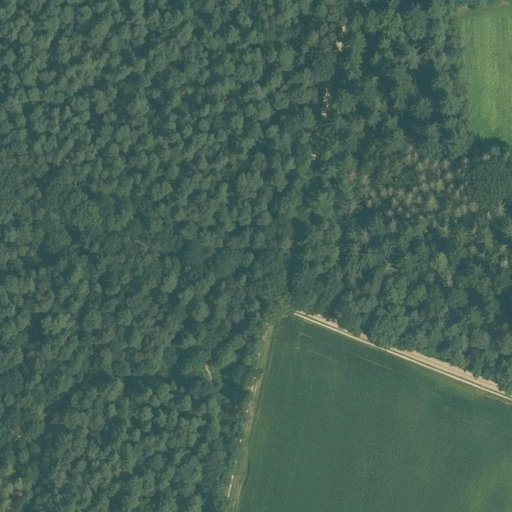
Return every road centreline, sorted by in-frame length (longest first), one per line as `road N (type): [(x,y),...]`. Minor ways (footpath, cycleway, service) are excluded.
road 1 (track): [(0,191),(511,393)]
road 2 (track): [(234,511),(351,0)]
road 3 (track): [(257,410),(106,377),(82,382),(0,454)]
